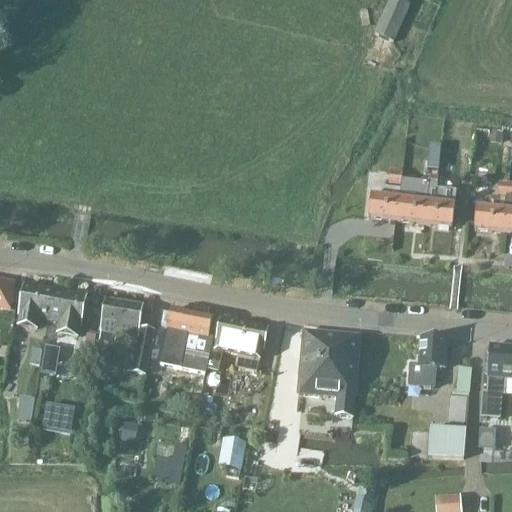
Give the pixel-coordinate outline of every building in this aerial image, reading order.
[(392,0),(390,0),(374,36),(392,44),(408,7),(392,0)] [(502,134),(492,133),(491,144),(500,145),(502,134)] [(428,147),(425,171),(437,172),(440,148),(428,147)] [(400,187),(401,172),(389,170),(387,186),(400,187)] [(435,191),(437,178),(429,177),(427,190),(435,191)] [(502,235),(506,185),(497,184),(496,197),(494,197),(493,212),(476,211),(474,232),(502,235)] [(511,185),(506,185),(502,235),(511,235),(511,185)] [(368,221),(395,224),(397,202),(399,192),(371,189),(368,221)] [(423,227),(426,205),(397,202),(395,224),(423,227)] [(451,231),(454,208),(426,205),(423,227),(451,231)] [(0,282),(0,311),(10,313),(15,285),(0,282)] [(49,325),(55,293),(23,288),(18,319),(16,327),(24,328),(35,331),(38,323),(49,325)] [(80,332),(87,299),(55,293),(49,325),(57,327),(56,333),(79,338),(80,332)] [(142,308),(105,302),(100,334),(137,340),(137,337),(139,337),(138,347),(133,346),(128,374),(146,377),(154,334),(138,331),(142,308)] [(171,310),(159,367),(204,376),(205,371),(207,361),(209,351),(211,341),(207,340),(211,318),(171,310)] [(267,331),(221,322),(214,352),(209,351),(207,361),(207,366),(206,371),(217,373),(222,354),(259,362),(261,352),(262,352),(267,331)] [(315,399),(325,400),(330,337),(302,334),(296,397),(315,399)] [(359,339),(330,337),(325,400),(353,402),(359,339)] [(445,371),(447,342),(420,339),(417,367),(408,366),(407,388),(434,389),(435,370),(445,371)] [(511,348),(488,347),(486,380),(486,395),(481,394),(480,420),(500,421),(502,397),(504,397),(505,382),(511,382),(511,348)] [(55,378),(58,350),(44,348),(40,376),(55,378)] [(28,367),(39,369),(41,355),(31,353),(28,367)] [(468,396),(470,371),(458,370),(455,395),(468,396)] [(189,397),(187,409),(196,411),(198,399),(189,397)] [(30,427),(34,401),(20,399),(15,424),(30,427)] [(123,426),(120,441),(131,443),(133,428),(123,426)] [(463,460),(465,433),(429,431),(427,456),(428,459),(463,460)] [(491,456),(493,436),(481,436),(480,456),(491,456)] [(223,479),(237,482),(239,474),(240,474),(245,447),(225,443),(220,470),(225,471),(223,479)] [(157,460),(153,481),(179,486),(186,449),(174,447),(172,463),(157,460)] [(360,488),(357,499),(372,502),(374,491),(360,488)] [(436,511),(460,511),(460,498),(436,500),(436,511)]
